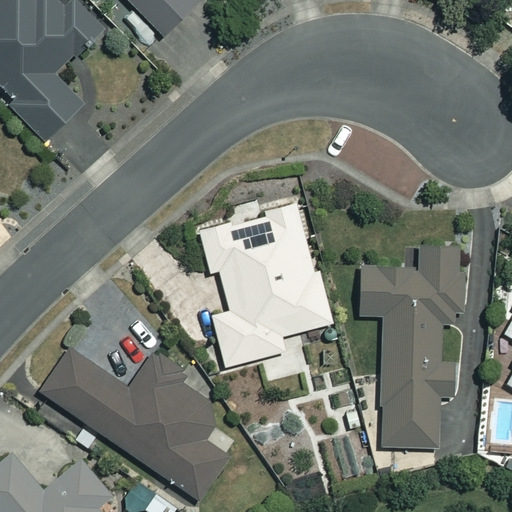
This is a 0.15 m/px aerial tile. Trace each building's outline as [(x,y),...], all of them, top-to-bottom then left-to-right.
[(0,0),(0,93),(43,138),(80,103),(52,74),(104,25),(80,0),(67,0),(66,2),(64,0),(0,0)] [(121,0),(159,38),(196,0),(195,0),(121,0)] [(329,322),(299,201),(196,227),(208,271),(218,268),(228,310),(210,315),(223,365),(282,350),(278,335),(329,322)] [(438,364),(439,321),(456,321),(457,243),(417,243),(417,266),(358,265),(357,314),(380,315),(378,445),(435,446),(436,393),(454,393),(455,364),(438,364)] [(511,304),(511,305),(511,361),(499,384),(511,390),(511,304)] [(72,343),(37,392),(197,500),(230,455),(203,437),(210,428),(212,421),(209,407),(202,399),(192,395),(182,384),(177,367),(162,357),(149,357),(141,361),(134,367),(130,380),(72,343)] [(0,461),(0,511),(100,511),(94,505),(109,493),(77,454),(41,484),(13,451),(0,461)]
